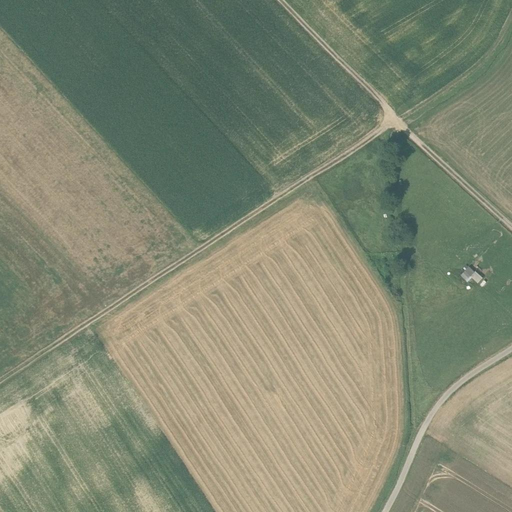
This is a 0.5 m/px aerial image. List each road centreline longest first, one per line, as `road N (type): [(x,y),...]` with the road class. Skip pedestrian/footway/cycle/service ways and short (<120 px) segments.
road 1 (track): [(0,382),(475,67),(511,11)]
road 2 (track): [(280,0),(393,120),(511,229)]
road 3 (track): [(384,511),(432,412),(511,349)]
